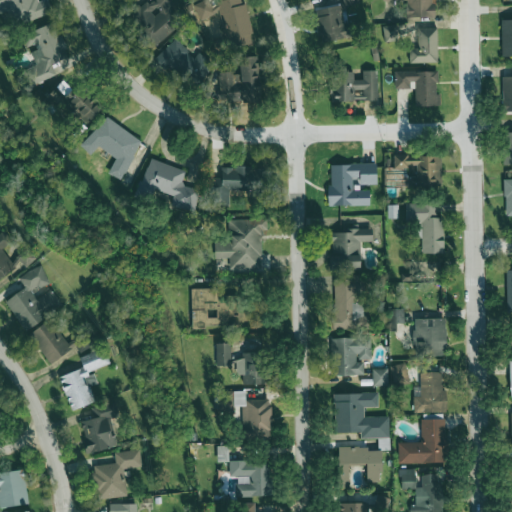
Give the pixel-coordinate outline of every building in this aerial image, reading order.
[(0,0),(0,13),(9,10),(15,26),(52,12),(47,0),(41,0),(36,2),(34,0),(0,0)] [(149,0),(131,17),(156,45),(182,22),(169,7),(176,1),(175,0),(149,0)] [(206,0),(195,2),(198,18),(221,13),(228,48),(253,43),(243,0),(222,0),(209,3),(208,0),(206,0)] [(359,6),(357,0),(342,0),(343,5),(314,9),(318,42),(355,36),(353,23),(344,24),(341,8),(359,6)] [(382,0),(406,1),(406,17),(433,18),(433,0),(382,0)] [(511,56),(511,19),(501,19),(501,56),(511,56)] [(23,33),(28,47),(38,43),(40,49),(31,51),(35,66),(23,69),(28,85),(56,76),(51,63),(67,58),(56,22),(23,33)] [(383,25),(384,41),(396,41),(395,25),(383,25)] [(437,27),(417,28),(417,48),(409,48),(409,63),(437,63),(437,27)] [(158,55),(192,89),(214,66),(199,51),(194,57),(174,38),(158,55)] [(238,57),(239,72),(218,73),(219,102),(259,101),(258,56),(238,57)] [(502,112),(511,111),(511,63),(511,76),(502,76),(502,112)] [(377,101),(377,71),(362,71),(362,79),(354,79),(354,71),(330,71),(329,100),(377,101)] [(437,71),(394,71),(394,89),(414,88),(414,106),(440,106),(440,94),(437,94),(437,71)] [(56,86),(64,95),(71,89),(62,80),(56,86)] [(65,102),(53,89),(44,98),(58,112),(66,104),(85,124),(101,109),(81,87),(65,102)] [(143,142),(103,115),(82,148),(91,154),(97,146),(116,158),(107,171),(119,179),(143,142)] [(194,211),(199,189),(181,185),(185,169),(147,159),(138,195),(153,198),(155,190),(173,195),(171,205),(194,211)] [(328,165),(329,206),(369,205),(369,190),(353,190),(353,183),(376,183),(376,163),(328,165)] [(228,204),(229,189),(256,189),(256,166),(221,166),(221,178),(211,178),(210,204),(228,204)] [(405,203),(405,220),(421,219),(422,253),(444,253),(443,217),(436,218),(436,202),(405,203)] [(261,270),(261,230),(266,230),(266,219),(230,219),(230,239),(214,239),(214,258),(229,258),(229,270),(261,270)] [(360,269),(359,242),(372,242),(372,229),(330,230),(331,270),(360,269)] [(0,278),(15,269),(2,248),(11,242),(5,232),(0,234),(0,278)] [(16,259),(27,268),(36,257),(25,248),(16,259)] [(5,301),(24,330),(62,306),(51,289),(36,299),(32,292),(49,280),(39,264),(19,278),(25,287),(5,301)] [(333,278),(332,328),(364,329),(365,275),(350,274),(350,279),(333,278)] [(190,288),(192,327),(227,326),(227,302),(218,302),(218,287),(190,288)] [(392,322),(403,321),(402,309),(391,310),(392,322)] [(413,318),(414,356),(446,355),(445,317),(413,318)] [(49,364),(71,349),(51,319),(29,333),(49,364)] [(370,337),(329,338),(331,375),(363,375),(363,360),(371,359),(370,337)] [(215,366),(233,365),(232,360),(230,360),(230,343),(215,343),(215,366)] [(71,410),(95,401),(90,387),(98,384),(93,370),(111,364),(104,347),(79,356),(83,367),(59,376),(71,410)] [(242,384),(266,384),(265,352),(241,353),(242,384)] [(409,383),(405,363),(390,366),(393,385),(409,383)] [(388,385),(387,368),(372,369),(372,386),(388,385)] [(446,412),(446,390),(442,391),(441,371),(419,372),(420,396),(413,396),(414,413),(446,412)] [(388,416),(364,416),(363,407),(378,407),(377,392),(334,393),(334,432),(360,432),(360,438),(389,437),(388,416)] [(242,431),(271,430),(270,399),(242,399),(242,431)] [(116,446),(109,419),(119,416),(115,401),(90,407),(93,418),(80,421),(87,453),(116,446)] [(398,463),(445,462),(445,419),(420,419),(421,442),(397,443),(398,463)] [(366,464),(366,480),(381,481),(381,450),(368,450),(368,446),(337,446),(337,486),(348,486),(348,464),(366,464)] [(126,496),(123,469),(141,467),(139,449),(114,452),(115,463),(94,465),(98,499),(126,496)] [(229,462),(229,477),(235,476),(236,497),(272,496),(271,461),(229,462)] [(400,469),(399,488),(415,488),(415,469),(400,469)] [(0,507),(28,504),(24,470),(0,473),(0,507)] [(415,505),(409,505),(408,511),(441,511),(441,474),(421,474),(421,487),(414,487),(415,505)] [(108,504),(108,511),(136,511),(136,503),(108,504)] [(253,511),(254,503),(246,503),(246,511),(253,511)] [(368,511),(368,503),(341,503),(341,511),(368,511)]
